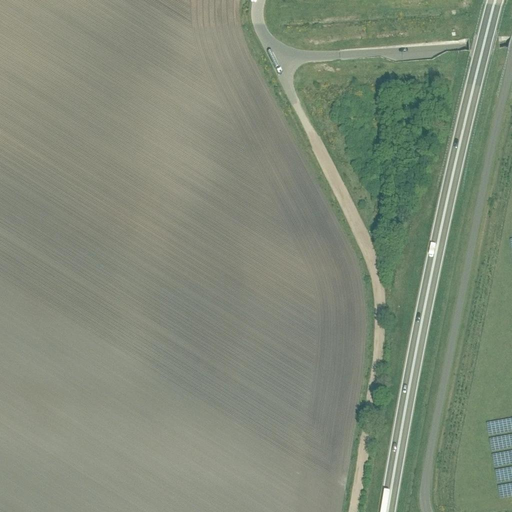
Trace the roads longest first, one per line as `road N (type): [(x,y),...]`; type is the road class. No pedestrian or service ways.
road 1 (trunk): [(387,511),(443,217),(495,0)]
road 2 (unclassified): [(511,60),(436,416),(427,511)]
road 3 (track): [(354,511),(377,364),(376,281),(295,104)]
road 4 (unclassified): [(511,43),(276,60)]
